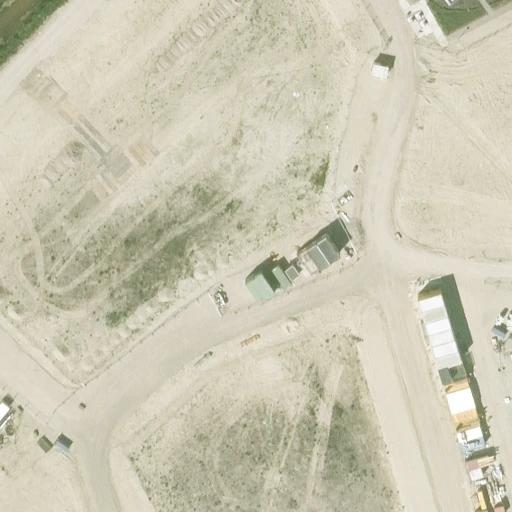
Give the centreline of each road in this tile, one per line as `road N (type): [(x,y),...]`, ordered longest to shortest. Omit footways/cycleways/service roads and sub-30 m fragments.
road 1 (residential): [(86,447),(209,329),(382,258)]
road 2 (residential): [(382,258),(374,214),(408,53),(377,0)]
road 3 (residential): [(456,511),(382,258)]
road 4 (residential): [(382,258),(511,270)]
road 5 (residential): [(0,94),(89,0)]
